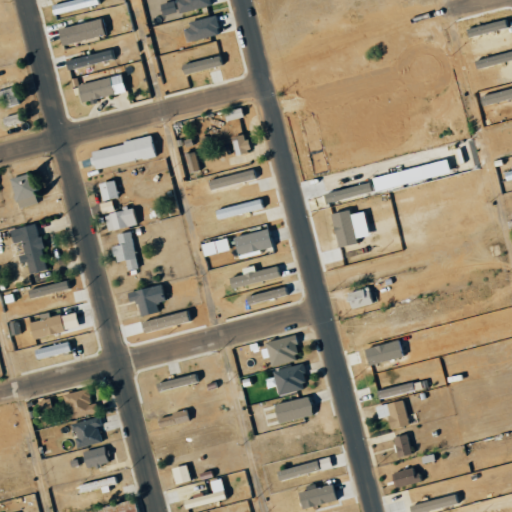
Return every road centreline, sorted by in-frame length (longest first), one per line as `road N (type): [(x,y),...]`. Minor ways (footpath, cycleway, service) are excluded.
road 1 (residential): [(244,0),(376,511)]
road 2 (residential): [(27,0),(158,511)]
road 3 (residential): [(0,393),(325,310)]
road 4 (residential): [(0,155),(266,82)]
